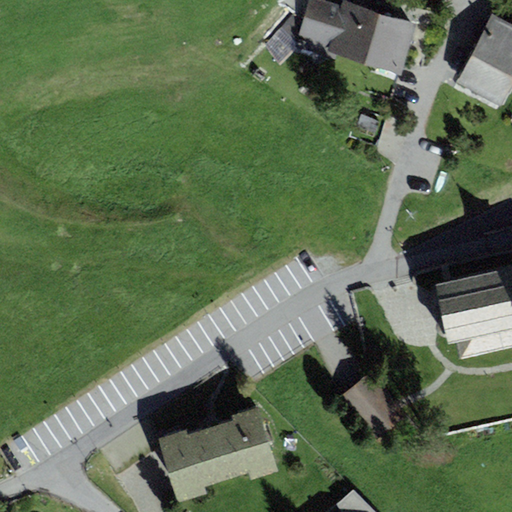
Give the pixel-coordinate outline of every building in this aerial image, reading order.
[(342,0),(341,5),(322,0),(308,0),(304,18),(292,14),(265,45),(280,62),(296,48),(335,59),(337,55),(401,76),(415,24),(344,0),(342,0)] [(497,110),(511,81),(511,25),(492,15),(453,87),(497,110)] [(511,348),(511,268),(435,285),(442,317),(448,345),(457,343),(460,359),(511,348)] [(372,373),(342,397),(377,439),(407,415),(372,373)] [(187,431),(159,439),(179,503),(206,495),(204,488),(249,473),(251,480),(278,471),(258,408),(230,417),(232,421),(188,435),(187,431)]
